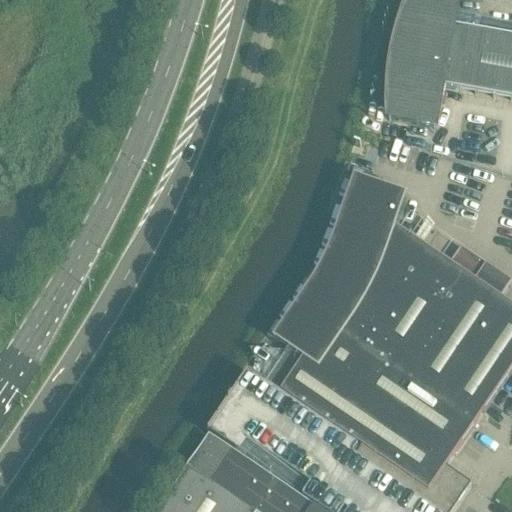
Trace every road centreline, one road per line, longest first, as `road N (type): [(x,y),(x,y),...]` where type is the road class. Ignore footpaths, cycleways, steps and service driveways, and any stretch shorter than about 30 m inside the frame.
road 1 (primary): [(0,475),(118,293),(203,132),(242,0)]
road 2 (primary): [(190,0),(120,180),(0,392)]
